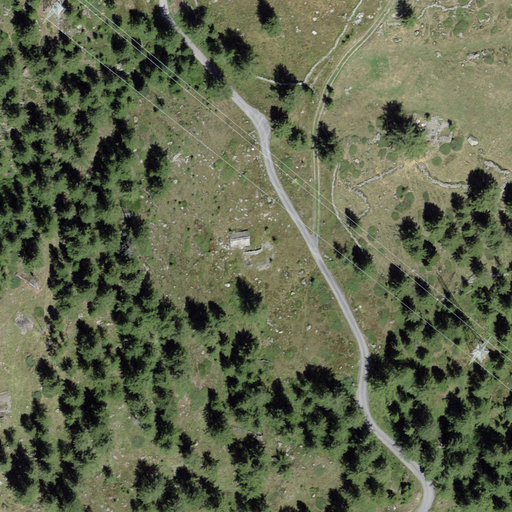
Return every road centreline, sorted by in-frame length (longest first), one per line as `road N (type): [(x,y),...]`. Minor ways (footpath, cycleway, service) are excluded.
road 1 (unclassified): [(421,511),(427,484),(369,425),(359,335),(274,182),(261,131),(165,16),(162,0)]
road 2 (track): [(311,245),(324,89),(391,0)]
